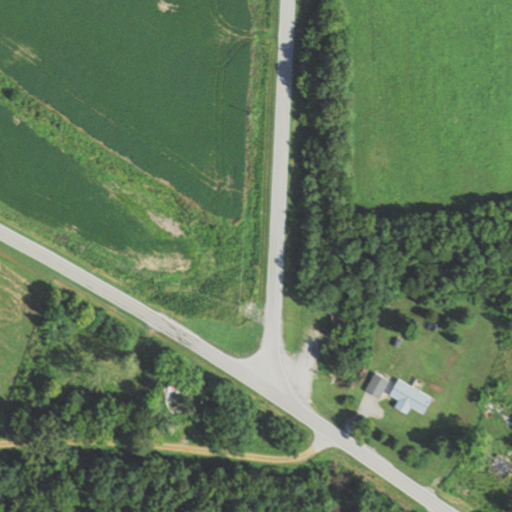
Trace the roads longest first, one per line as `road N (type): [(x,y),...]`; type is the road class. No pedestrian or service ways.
road 1 (tertiary): [(445,511),(211,350),(0,227)]
road 2 (residential): [(266,386),(286,0)]
road 3 (residential): [(326,428),(308,456),(277,459),(131,442),(0,443)]
